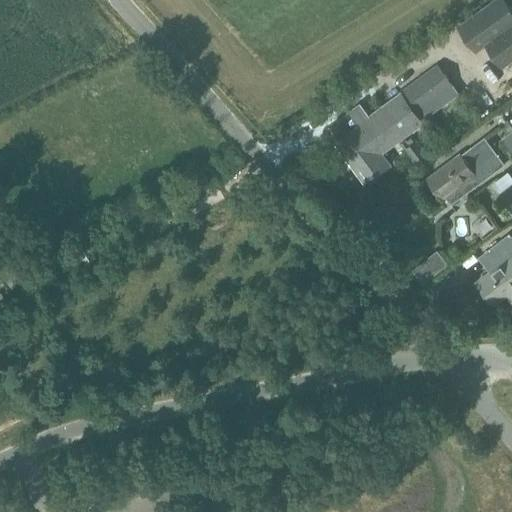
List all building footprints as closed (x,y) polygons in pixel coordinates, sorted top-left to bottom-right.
[(511,70),(511,0),(488,0),(458,19),(476,48),(486,42),(502,65),(503,64),(508,73),(511,70)] [(484,99),(467,76),(452,56),(401,94),(415,113),(454,85),(471,109),(484,99)] [(415,113),(401,94),(401,93),(381,110),(399,136),(399,135),(400,137),(421,121),(415,113)] [(379,152),(400,137),(399,135),(399,136),(381,110),(360,126),(358,124),(329,146),(342,165),(349,160),(366,182),(389,165),(379,152)] [(450,204),(496,170),(490,162),(498,156),(483,136),(426,178),(441,198),(444,196),(450,204)] [(511,150),(500,158),(509,172),(511,170),(511,150)] [(511,173),(511,172),(493,185),(511,210),(511,173)] [(421,204),(432,219),(440,213),(429,198),(421,204)] [(511,238),(509,235),(489,250),(499,263),(494,267),(492,265),(487,269),(490,273),(477,283),(494,305),(507,296),(511,302),(511,238)] [(328,336),(347,326),(341,316),(323,325),(328,336)]
